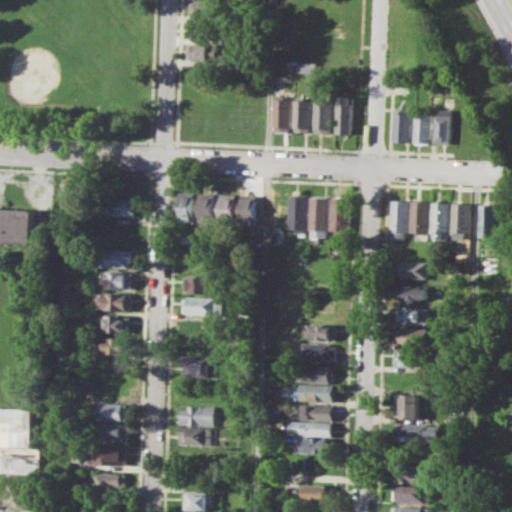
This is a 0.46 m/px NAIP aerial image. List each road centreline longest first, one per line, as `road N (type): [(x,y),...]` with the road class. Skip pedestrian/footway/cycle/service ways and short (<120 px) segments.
road 1 (residential): [(173,0),(151,511)]
road 2 (residential): [(380,0),(360,511)]
road 3 (residential): [(0,152),(502,173)]
